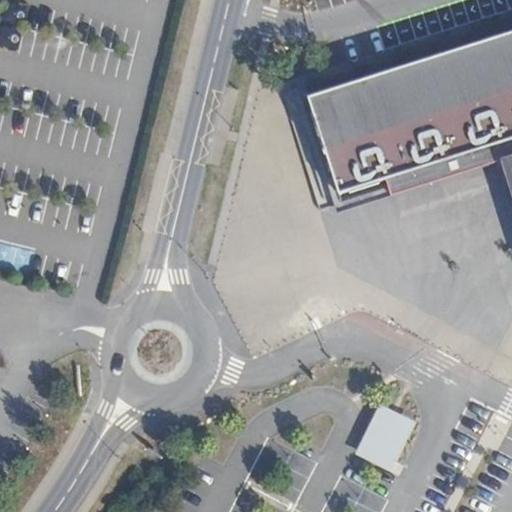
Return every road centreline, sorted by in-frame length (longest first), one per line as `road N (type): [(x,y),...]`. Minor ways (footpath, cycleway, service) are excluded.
road 1 (residential): [(229,0),(154,304)]
road 2 (residential): [(127,393),(171,402),(204,370),(197,324),(154,304)]
road 3 (residential): [(127,393),(56,511)]
